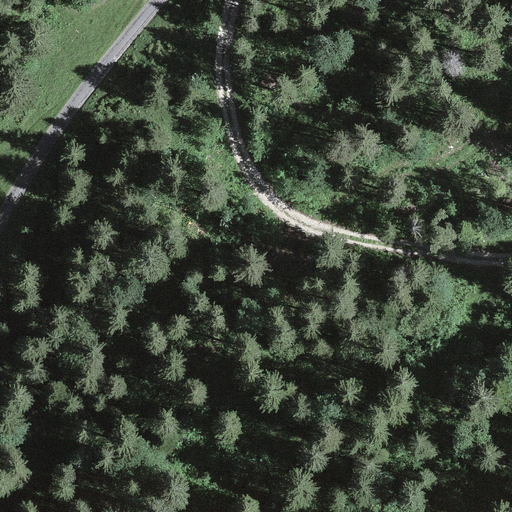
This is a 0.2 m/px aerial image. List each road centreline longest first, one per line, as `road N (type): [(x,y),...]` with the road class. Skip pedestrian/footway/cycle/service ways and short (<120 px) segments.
road 1 (track): [(511,266),(353,245),(269,206),(246,172),(224,102),(232,0)]
road 2 (track): [(158,0),(51,135),(0,224)]
